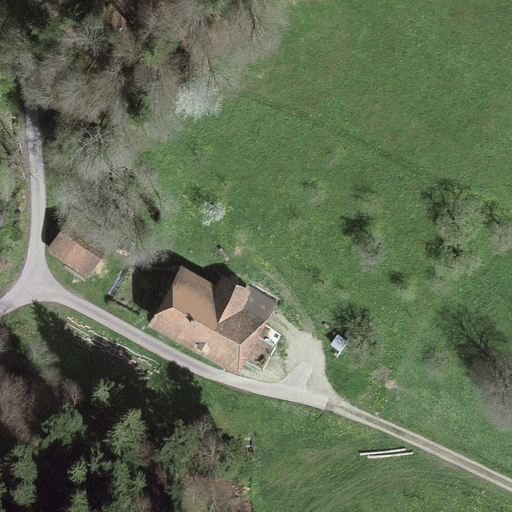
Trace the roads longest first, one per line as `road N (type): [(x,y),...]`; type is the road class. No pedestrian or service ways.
road 1 (unclassified): [(38,0),(37,238),(29,276),(0,306)]
road 2 (track): [(311,399),(369,419),(511,492)]
